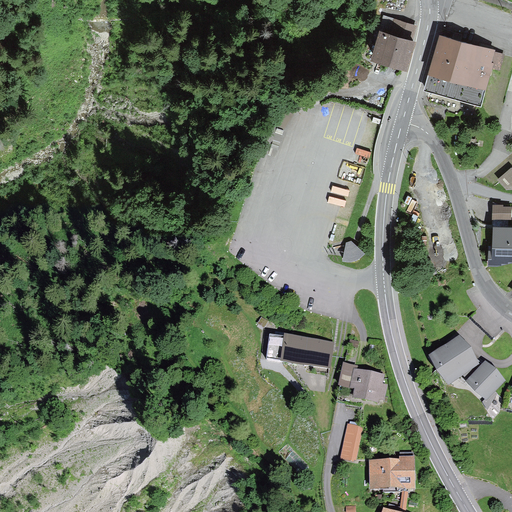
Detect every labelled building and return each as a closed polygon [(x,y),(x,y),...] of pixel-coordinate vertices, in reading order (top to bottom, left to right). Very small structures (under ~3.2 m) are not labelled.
[(380,31),(373,55),(404,63),(410,40),(414,25),(395,19),(391,34),(380,31)] [(441,35),(426,88),(480,104),(493,50),(459,41),(460,37),(454,35),(453,39),(441,35)] [(358,165),(370,123),(312,105),(307,120),(292,116),(284,143),(358,165)] [(281,106),(272,120),(283,128),(293,114),(281,106)] [(506,190),(511,189),(511,168),(510,167),(497,179),(506,190)] [(509,219),(511,219),(511,206),(503,206),(503,204),(492,204),(492,221),(507,221),(507,219),(509,219)] [(488,250),(487,264),(498,264),(511,261),(511,225),(493,225),(492,250),(488,250)] [(345,250),(343,258),(347,259),(351,259),(355,258),(360,255),(364,251),(355,244),(353,242),(346,245),(345,250)] [(503,328),(479,307),(469,318),(493,340),(503,328)] [(330,372),(334,343),(284,337),(280,365),(330,372)] [(460,338),(429,359),(449,388),(479,367),(460,338)] [(383,407),(388,386),(383,385),(385,376),(382,376),(383,373),(344,363),(338,387),(354,391),(352,399),(383,407)] [(466,383),(487,403),(506,382),(485,363),(466,383)] [(340,460),(356,463),(363,427),(348,424),(340,460)] [(415,492),(414,453),(399,453),(399,461),(369,462),(370,493),(402,492),(408,492),(415,492)] [(405,511),(408,492),(402,492),(400,508),(389,505),(387,511),(384,510),(382,511),(405,511)]
